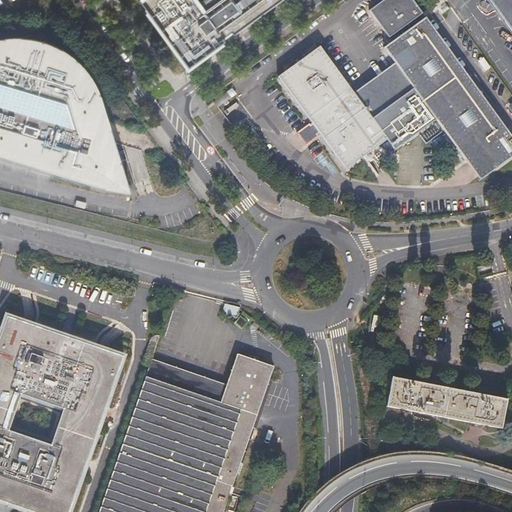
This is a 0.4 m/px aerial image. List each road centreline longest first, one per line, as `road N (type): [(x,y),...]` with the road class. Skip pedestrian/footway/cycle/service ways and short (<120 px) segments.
road 1 (tertiary): [(0,228),(212,279)]
road 2 (motorway): [(511,483),(437,466),(387,469),(344,489),(320,511)]
road 3 (motorway): [(345,511),(349,451),(338,307)]
road 4 (motorway): [(307,317),(331,408),(329,511)]
road 5 (residential): [(153,106),(264,249)]
road 6 (residential): [(289,224),(249,202),(174,99)]
road 7 (residential): [(311,0),(174,99)]
road 8 (unknown): [(418,0),(511,127)]
road 9 (residential): [(73,0),(153,106)]
